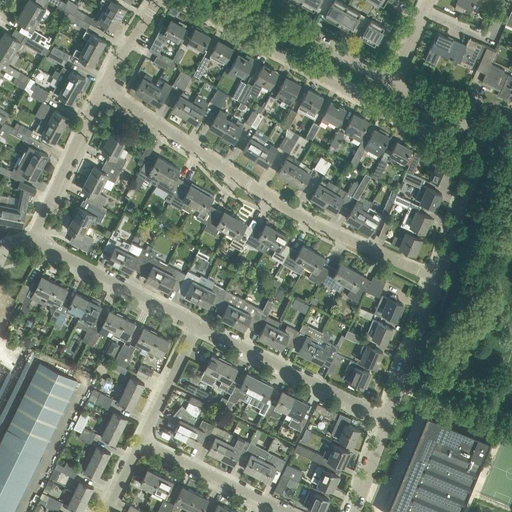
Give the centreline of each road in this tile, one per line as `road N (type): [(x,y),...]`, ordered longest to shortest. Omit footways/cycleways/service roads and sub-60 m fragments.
road 1 (residential): [(437,280),(236,172),(100,87)]
road 2 (residential): [(436,109),(413,124),(178,0)]
road 3 (residential): [(387,419),(199,324)]
road 4 (residential): [(437,280),(482,142),(436,109)]
road 5 (residential): [(199,324),(31,241)]
road 6 (residential): [(31,241),(100,87)]
road 7 (residential): [(285,511),(141,439)]
road 8 (residential): [(252,5),(391,83)]
road 9 (residential): [(387,419),(437,280)]
road 10 (residential): [(141,439),(199,324)]
